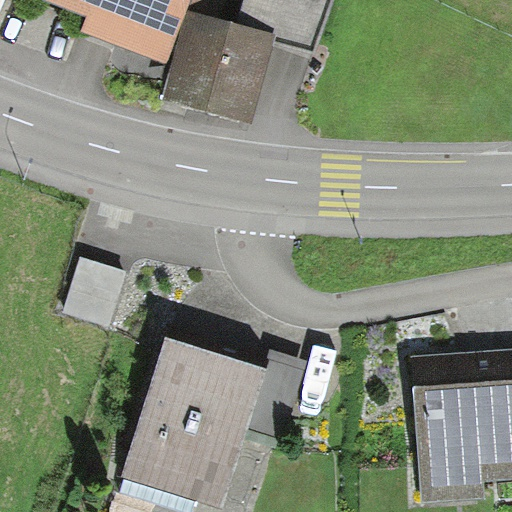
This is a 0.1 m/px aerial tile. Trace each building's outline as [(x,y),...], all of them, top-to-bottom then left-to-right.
[(81,0),(171,33),(183,0),(81,0)] [(244,0),(240,16),(304,34),(314,0),(244,0)] [(267,37),(192,18),(170,99),(245,119),(267,37)] [(120,275),(80,264),(67,313),(106,324),(120,275)] [(226,511),(267,372),(168,344),(127,484),(225,511),(226,511)] [(511,384),(422,388),(424,478),(511,475),(511,384)]
